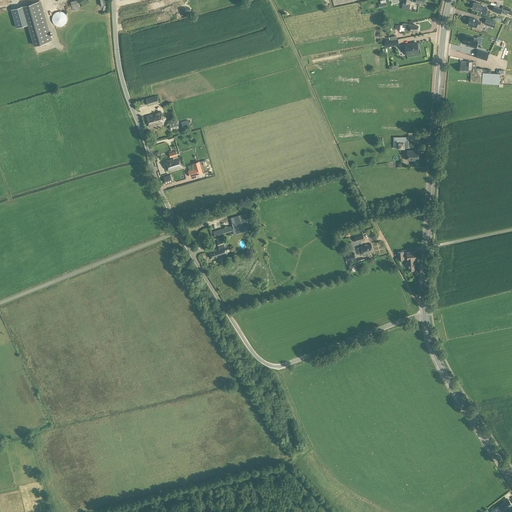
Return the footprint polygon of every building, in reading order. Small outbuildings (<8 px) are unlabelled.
[(79,10),(77,0),(71,2),(73,11),(79,10)] [(41,2),(12,10),(17,28),(29,25),(35,46),(52,41),(41,2)] [(472,4),(471,7),(472,7),(472,9),(479,10),(479,13),(482,14),(485,14),(486,15),(487,8),(481,6),(481,5),(473,3),(473,4),(472,4)] [(51,13),(53,25),(66,22),(63,10),(51,13)] [(481,21),(478,21),(478,20),(470,18),(468,25),(476,27),(477,24),(480,25),(481,21)] [(466,46),(476,48),(478,39),(473,38),(473,37),(465,36),(464,42),(467,43),(466,46)] [(419,49),(418,45),(418,46),(417,43),(410,45),(410,44),(405,45),(407,55),(412,54),(411,53),(419,52),(418,50),(419,49)] [(488,54),(478,50),(475,58),(486,61),(488,54)] [(476,68),(471,68),(472,62),(462,62),(462,65),(460,65),(460,72),(471,72),(470,83),(499,84),(500,74),(491,73),(491,70),(483,69),(483,68),(476,68)] [(146,98),(148,106),(159,103),(157,96),(146,98)] [(149,127),(164,123),(161,113),(147,116),(149,127)] [(177,121),(169,123),(171,130),(179,128),(177,121)] [(409,137),(394,137),(394,148),(409,148),(409,137)] [(182,168),(179,158),(178,158),(176,151),(169,153),(170,158),(173,157),(174,159),(166,161),(168,172),(182,168)] [(414,151),(407,151),(407,161),(414,161),(414,160),(419,160),(418,151),(414,151)] [(203,174),(201,168),(195,170),(189,171),(190,177),(203,174)] [(166,185),(184,179),(182,171),(164,177),(166,185)] [(215,237),(233,231),(234,235),(254,229),(248,213),(230,218),(232,226),(213,231),(215,237)] [(365,240),(363,234),(354,237),(355,242),(365,240)] [(212,260),(227,255),(222,240),(217,242),(219,249),(209,252),(212,260)] [(363,255),(373,253),(371,244),(361,247),(363,255)] [(407,255),(405,255),(406,258),(407,258),(408,271),(415,270),(414,260),(416,260),(415,252),(407,253),(407,255)] [(511,511),(511,509),(510,507),(511,506),(511,504),(508,499),(499,506),(503,511),(504,511),(511,511)]
